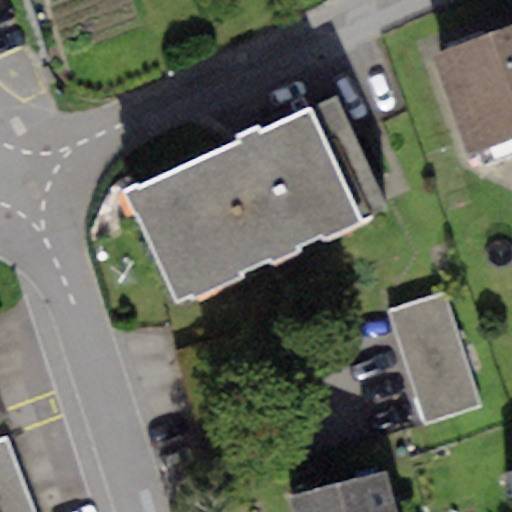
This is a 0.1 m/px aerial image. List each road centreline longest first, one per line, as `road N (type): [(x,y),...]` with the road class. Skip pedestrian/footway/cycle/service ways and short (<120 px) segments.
road 1 (residential): [(14,178),(393,0)]
road 2 (residential): [(124,511),(14,178)]
